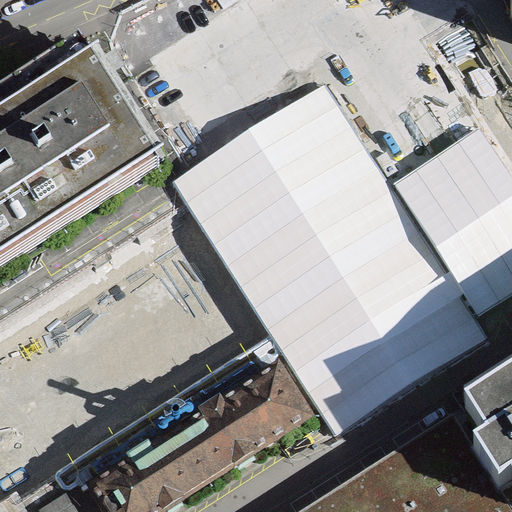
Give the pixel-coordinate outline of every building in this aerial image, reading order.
[(490,306),(511,292),(511,163),(411,7),(420,0),(246,0),(244,2),(291,75),(332,55),(490,306)] [(81,51),(0,102),(0,264),(134,179),(132,177),(141,172),(142,174),(154,166),(122,115),(123,114),(114,101),(114,102),(111,97),(100,80),(113,71),(105,59),(92,68),(81,51)] [(265,194),(320,280),(365,251),(310,165),(265,194)] [(449,331),(422,288),(426,286),(424,284),(353,327),(391,379),(454,331),(453,328),(449,331)] [(164,511),(182,502),(181,501),(235,467),(253,456),(253,455),(255,454),(255,453),(268,445),(268,446),(273,442),(285,434),(291,431),(291,430),(303,422),(303,423),(310,419),(307,414),(280,372),(278,368),(270,373),(260,379),(252,384),(242,391),(235,395),(223,403),(220,405),(219,402),(200,414),(202,416),(198,418),(199,419),(188,425),(180,430),(181,430),(170,437),(164,440),(164,441),(151,449),(149,450),(147,448),(129,460),(130,462),(127,464),(116,471),(109,475),(109,476),(99,483),(98,482),(89,488),(94,496),(95,496),(103,508),(102,508),(104,511),(164,511)] [(473,452),(500,494),(511,486),(511,382),(484,400),(464,412),(484,444),(473,452)] [(511,511),(500,494),(473,452),(453,420),(307,511),(511,511)]
